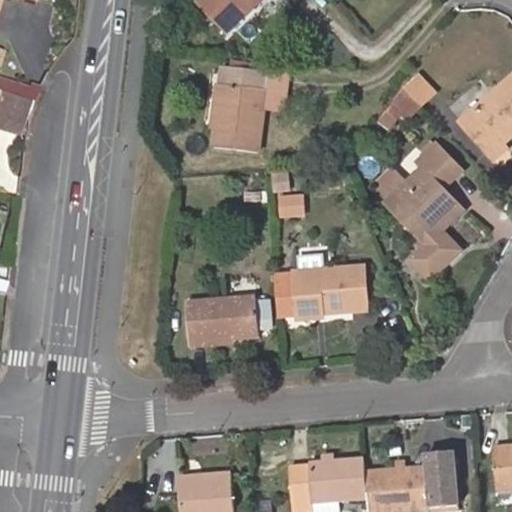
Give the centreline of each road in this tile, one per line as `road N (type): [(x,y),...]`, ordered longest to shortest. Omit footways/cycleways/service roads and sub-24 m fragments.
road 1 (secondary): [(67,418),(119,0)]
road 2 (residential): [(67,418),(479,384)]
